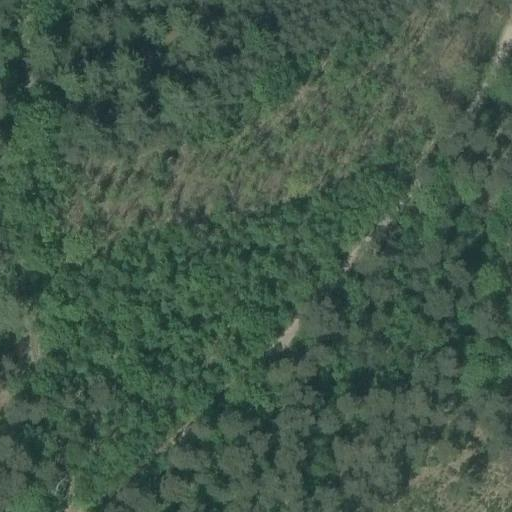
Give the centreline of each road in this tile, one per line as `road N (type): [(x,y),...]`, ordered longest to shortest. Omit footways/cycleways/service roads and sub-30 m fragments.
road 1 (track): [(511,19),(410,184),(98,511)]
road 2 (track): [(65,511),(24,323),(22,0)]
